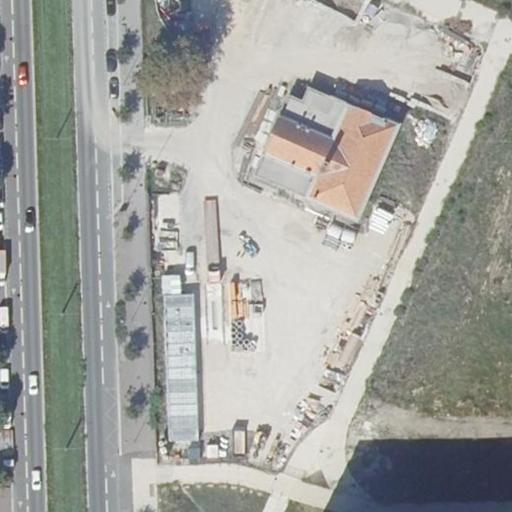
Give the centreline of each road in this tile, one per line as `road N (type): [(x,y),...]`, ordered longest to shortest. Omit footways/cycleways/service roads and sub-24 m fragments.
road 1 (primary): [(15,0),(31,511)]
road 2 (primary): [(104,511),(90,0)]
